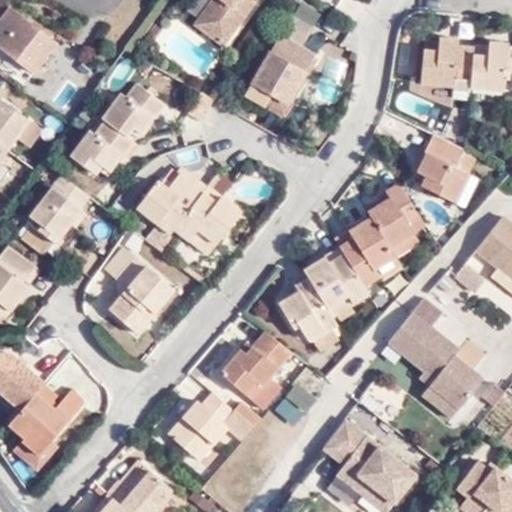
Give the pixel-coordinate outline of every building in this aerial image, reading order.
[(213,0),(195,25),(222,48),(256,7),(249,0),(213,0)] [(55,42),(10,9),(0,21),(0,47),(33,71),(55,42)] [(293,101),(322,55),(288,35),(252,93),(270,106),(280,91),(293,101)] [(453,96),(475,98),(476,84),(478,56),(478,48),(463,48),(464,39),(444,37),(444,39),(443,52),(427,51),(424,80),(455,82),(453,96)] [(511,37),(491,37),(490,43),(489,57),(478,56),(476,84),(509,87),(510,76),(511,76),(511,37)] [(428,38),(427,51),(443,52),(444,39),(428,38)] [(490,43),(479,43),(478,48),(478,56),(489,57),(490,43)] [(105,117),(110,120),(130,135),(137,127),(144,134),(167,102),(142,83),(131,98),(124,93),(105,117)] [(201,121),(215,98),(200,89),(186,112),(201,121)] [(0,147),(5,151),(12,142),(26,151),(39,133),(0,104),(0,147)] [(319,149),(341,123),(329,112),(319,122),(316,117),(300,134),(319,149)] [(126,158),(138,140),(130,135),(110,120),(98,136),(94,132),(75,157),(100,174),(105,168),(111,173),(123,156),(126,158)] [(467,146),(431,129),(422,149),(428,152),(417,175),(425,179),(421,185),(462,204),(476,176),(467,171),(469,168),(459,164),(467,146)] [(95,196),(66,174),(32,221),(52,236),(61,244),(76,224),(80,228),(92,214),(87,209),(95,196)] [(164,223),(175,233),(179,226),(200,196),(178,177),(170,185),(166,182),(161,188),(157,184),(145,202),(168,218),(164,223)] [(424,215),(397,177),(384,186),(391,195),(381,201),(369,209),(372,214),(390,239),(409,226),(424,215)] [(227,193),(212,181),(206,189),(220,201),(227,193)] [(391,195),(384,186),(376,192),(381,201),(391,195)] [(220,201),(206,189),(200,196),(179,226),(193,237),(200,227),(219,242),(245,208),(227,193),(220,201)] [(511,218),(502,210),(477,246),(496,260),(499,257),(511,266),(511,218)] [(355,234),(341,245),(346,251),(367,280),(385,267),(379,260),(396,247),(390,239),(372,214),(350,230),(355,234)] [(52,236),(32,221),(23,233),(41,248),(52,236)] [(134,226),(124,240),(131,246),(143,232),(134,226)] [(415,235),(409,226),(390,239),(396,247),(415,235)] [(211,251),(219,242),(200,227),(193,237),(211,251)] [(39,262),(12,243),(0,260),(3,263),(0,267),(0,316),(10,315),(24,300),(22,298),(17,293),(39,262)] [(346,251),(341,245),(323,258),(328,264),(346,251)] [(402,254),(396,247),(379,260),(385,267),(402,254)] [(323,258),(306,271),(314,280),(331,304),(348,291),(354,301),(372,287),(367,280),(346,251),(328,264),(323,258)] [(453,272),(473,289),(486,275),(465,257),(453,272)] [(154,305),(172,283),(140,258),(123,280),(135,290),(118,312),(143,333),(161,310),(154,305)] [(22,298),(45,268),(39,262),(17,293),(22,298)] [(331,304),(314,280),(297,293),(300,297),(281,312),(296,332),(302,329),(313,342),(343,319),(338,313),(331,304)] [(178,288),(172,283),(154,305),(161,310),(178,288)] [(348,291),(331,304),(338,313),(354,301),(348,291)] [(435,383),(464,407),(489,379),(459,353),(463,349),(437,324),(449,312),(431,296),(395,338),(428,366),(440,376),(435,382),(435,383)] [(294,347),(269,328),(253,348),(246,356),(239,350),(220,374),(250,400),(270,375),(294,347)] [(246,356),(253,348),(245,342),(239,350),(246,356)] [(0,357),(0,383),(27,407),(48,382),(16,353),(4,353),(0,357)] [(440,376),(428,366),(423,372),(435,382),(440,376)] [(279,383),(270,375),(250,400),(260,407),(279,383)] [(27,407),(14,421),(31,436),(29,439),(44,454),(58,439),(92,401),(77,387),(61,405),(57,401),(63,395),(48,382),(27,407)] [(483,396),(496,407),(504,398),(508,393),(495,382),(483,396)] [(455,418),(464,407),(435,383),(427,393),(455,418)] [(296,384),(272,412),(294,431),(318,402),(296,384)] [(230,426),(243,438),(254,426),(235,408),(213,390),(204,400),(199,396),(169,431),(195,452),(210,437),(216,442),(230,426)] [(235,408),(254,426),(261,417),(243,399),(235,408)] [(348,419),(325,448),(346,465),(369,484),(362,493),(384,511),(389,511),(418,476),(348,419)] [(202,457),(216,442),(210,437),(195,452),(202,457)] [(44,454),(29,439),(20,449),(44,470),(51,461),(44,454)] [(44,454),(51,461),(64,446),(58,439),(44,454)] [(137,454),(120,473),(129,481),(131,483),(148,464),(137,454)] [(511,511),(511,477),(494,463),(490,469),(482,462),(459,489),(468,497),(461,507),(466,511),(488,511),(494,505),(501,511),(511,511)] [(116,496),(134,511),(180,511),(190,501),(148,464),(131,483),(129,481),(116,496)] [(369,484),(346,465),(338,474),(361,493),(362,493),(369,484)] [(120,473),(106,488),(116,496),(129,481),(120,473)] [(206,511),(211,511),(218,503),(201,490),(193,502),(206,511)] [(134,511),(116,496),(103,511),(134,511)]
